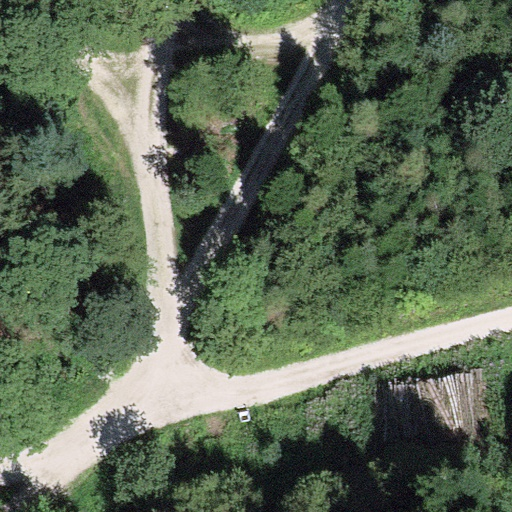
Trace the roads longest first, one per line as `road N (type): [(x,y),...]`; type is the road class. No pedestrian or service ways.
road 1 (track): [(345,0),(95,430),(11,511)]
road 2 (track): [(0,462),(95,430),(511,325)]
road 3 (track): [(171,306),(145,170),(119,87),(0,15)]
road 4 (track): [(174,30),(317,51)]
